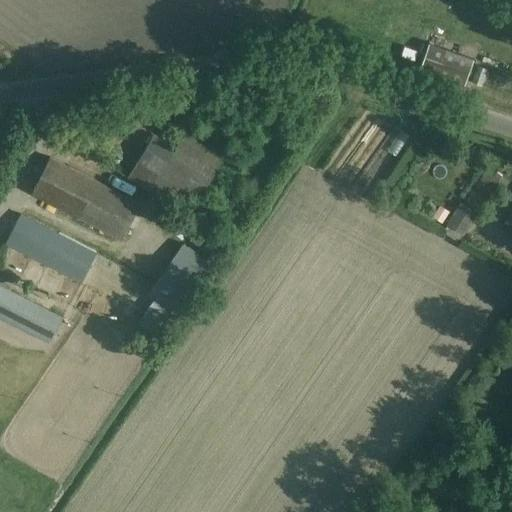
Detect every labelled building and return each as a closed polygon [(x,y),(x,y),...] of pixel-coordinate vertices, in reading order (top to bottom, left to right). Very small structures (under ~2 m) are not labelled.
[(465,85),(474,61),(429,45),(421,70),(465,85)] [(75,148),(102,163),(122,127),(95,112),(75,148)] [(189,215),(223,159),(184,135),(176,149),(153,135),(128,178),(189,215)] [(31,193),(122,240),(140,204),(50,157),(31,193)] [(489,167),(466,201),(480,210),(502,176),(489,167)] [(448,225),(464,235),(477,215),(461,205),(448,225)] [(6,243),(63,273),(82,282),(97,253),(20,214),(6,243)] [(200,278),(212,262),(184,242),(173,259),(200,278)] [(0,285),(0,316),(49,342),(62,318),(0,285)] [(152,315),(138,335),(153,345),(167,326),(152,315)]
